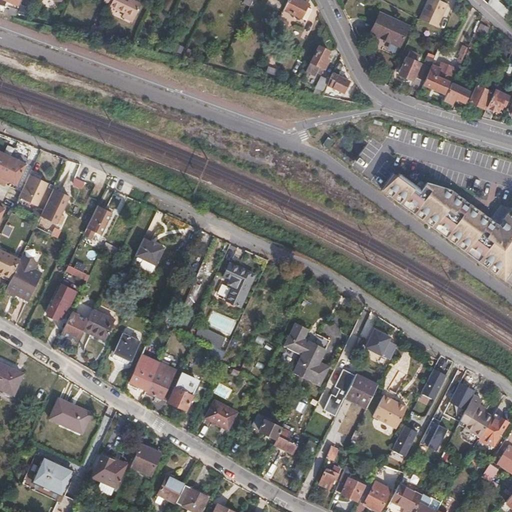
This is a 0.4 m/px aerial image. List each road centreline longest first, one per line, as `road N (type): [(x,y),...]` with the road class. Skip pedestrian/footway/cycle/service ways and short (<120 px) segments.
road 1 (residential): [(0,37),(303,145),(511,296)]
road 2 (residential): [(0,126),(342,284),(511,388)]
road 3 (residential): [(0,326),(310,511)]
road 4 (residential): [(325,0),(363,82),(380,98),(511,141)]
